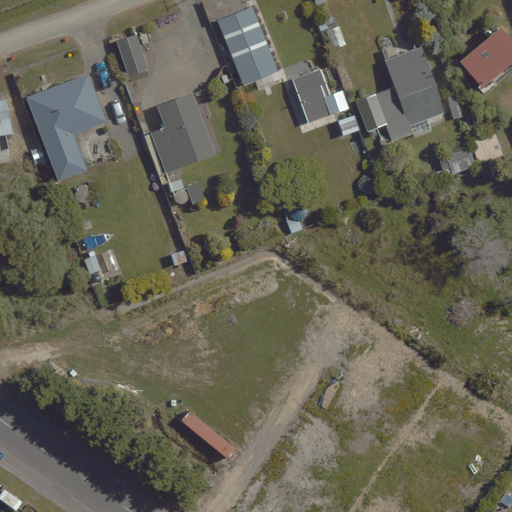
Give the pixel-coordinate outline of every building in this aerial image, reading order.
[(134,29),(113,38),(130,78),(150,70),(134,29)] [(386,54),(397,85),(359,98),(370,129),(385,124),(392,143),(450,122),(422,41),(386,54)] [(351,110),(344,86),(331,90),(324,67),(291,77),(305,124),(351,110)] [(59,178),(87,167),(75,133),(108,120),(90,73),(29,95),(59,178)] [(14,94),(0,96),(0,161),(27,156),(14,94)] [(195,94),(145,112),(167,173),(217,155),(195,94)] [(495,130),(447,146),(455,172),(504,156),(495,130)] [(299,201),(290,219),(311,229),(320,211),(299,201)]
